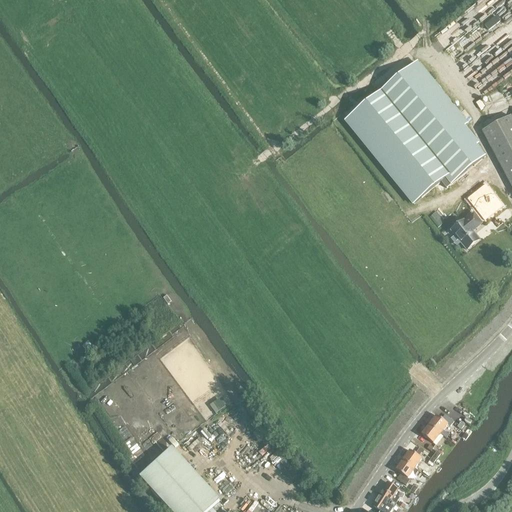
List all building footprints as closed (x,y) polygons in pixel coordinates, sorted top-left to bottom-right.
[(511,0),(489,0),(492,3),(492,2),(505,19),(511,14),(511,0)] [(478,145),(464,128),(467,126),(417,64),(345,121),(412,205),(446,178),(452,184),(485,158),(476,147),(478,145)] [(363,106),(381,90),(377,85),(359,101),(363,106)] [(511,117),(483,132),(511,186),(511,117)] [(468,217),(456,227),(460,233),(462,231),(466,237),(464,238),(471,246),(483,236),(477,228),(486,220),(479,210),(469,218),(468,217)] [(437,417),(430,427),(441,435),(446,439),(448,435),(444,432),(448,426),(450,428),(454,423),(445,416),(442,421),(437,417)] [(441,435),(430,427),(423,436),(434,445),(441,435)] [(208,511),(220,501),(172,450),(141,477),(172,511),(208,511)] [(411,452),(404,462),(418,472),(420,470),(417,468),(422,461),(424,462),(428,457),(419,451),(415,455),(411,452)] [(429,462),(433,465),(441,455),(437,452),(429,462)] [(418,472),(404,462),(397,472),(401,475),(398,480),(407,486),(411,481),(409,480),(413,474),(416,476),(418,472)] [(381,495),(396,505),(399,500),(395,497),(399,491),(388,484),(381,495)] [(274,498),(264,490),(258,499),(268,506),(274,498)] [(396,505),(381,495),(373,507),(381,511),(392,511),(394,510),(393,509),(396,505)]
